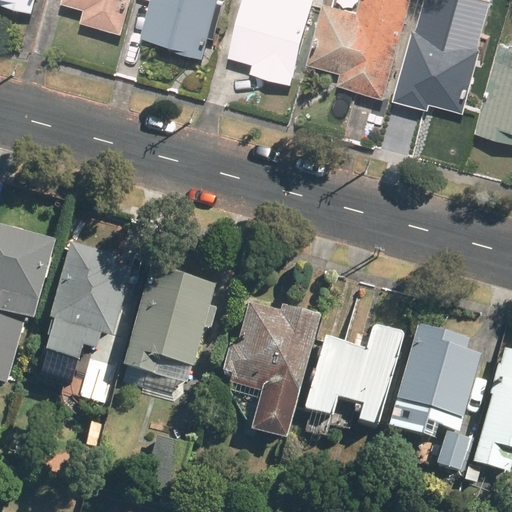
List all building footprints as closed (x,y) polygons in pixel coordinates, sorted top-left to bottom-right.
[(3,0),(2,3),(34,12),(37,0),(3,0)] [(129,34),(138,0),(68,0),(68,3),(89,9),(85,22),(129,34)] [(156,0),(146,36),(176,45),(174,51),(205,60),(221,0),(156,0)] [(316,0),(247,0),(233,56),(259,64),(257,73),(293,83),(316,0)] [(344,85),(388,96),(414,0),(366,0),(362,13),(330,4),(313,64),(347,74),(344,85)] [(419,32),(400,100),(433,108),(434,103),(469,113),(486,51),(419,32)] [(511,44),(506,42),(481,132),(511,140),(511,44)] [(53,241),(0,226),(0,290),(3,291),(0,301),(0,308),(31,318),(53,241)] [(117,257),(71,245),(51,320),(56,321),(48,351),(77,359),(81,345),(98,349),(86,397),(105,402),(122,342),(110,339),(130,267),(115,263),(117,257)] [(187,379),(212,287),(153,271),(127,364),(154,372),(155,370),(187,379)] [(255,429),(286,437),(318,319),(286,310),(284,314),(251,305),(238,349),(233,347),(226,371),(234,373),(230,389),(263,398),(255,429)] [(324,339),(305,409),(308,409),(303,428),(327,434),(331,419),(333,419),(339,399),(362,405),(357,422),(378,428),(404,334),(373,326),(370,338),(358,335),(355,347),(324,339)] [(471,341),(418,327),(391,427),(422,436),(444,442),(438,465),(464,472),(473,440),(459,436),(482,356),(468,352),(471,341)] [(493,395),(475,461),(510,470),(511,464),(511,352),(505,350),(501,367),(496,366),(488,394),(493,395)] [(192,447),(158,437),(144,486),(178,496),(192,447)]
